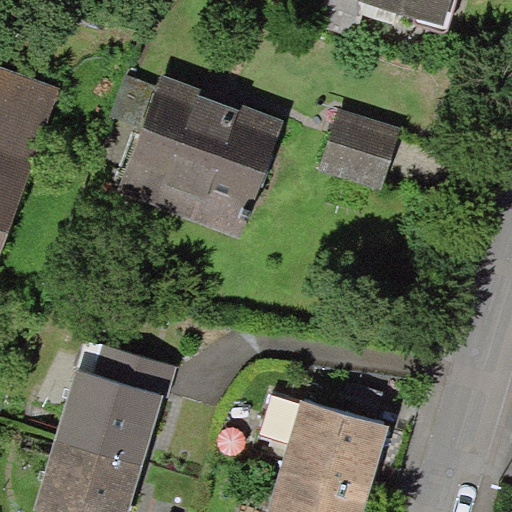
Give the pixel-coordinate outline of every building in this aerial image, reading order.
[(435,20),(441,0),(319,0),(313,23),(353,35),(359,15),(389,24),(394,8),(435,20)] [(0,233),(50,101),(0,82),(0,233)] [(269,127),(160,86),(122,188),(231,229),(269,127)] [(395,137),(336,115),(318,165),(376,186),(395,137)] [(74,371),(54,439),(134,463),(155,394),(164,397),(173,368),(100,347),(91,376),(74,371)] [(379,393),(354,385),(345,413),(302,399),(281,469),(361,493),(382,424),(371,420),(379,393)] [(119,511),(134,463),(54,439),(34,508),(48,511),(119,511)] [(281,469),(267,511),(355,511),(361,493),(281,469)]
